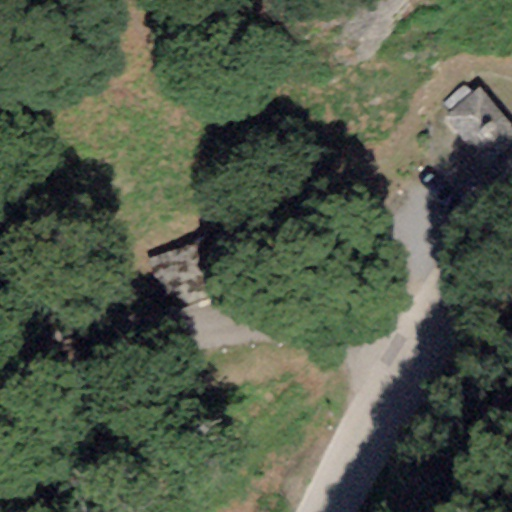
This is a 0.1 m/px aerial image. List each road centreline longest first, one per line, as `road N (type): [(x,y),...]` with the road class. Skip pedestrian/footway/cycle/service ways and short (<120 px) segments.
road 1 (track): [(471,246),(219,313),(0,333)]
road 2 (tertiary): [(314,511),(511,181)]
road 3 (track): [(471,246),(245,511)]
